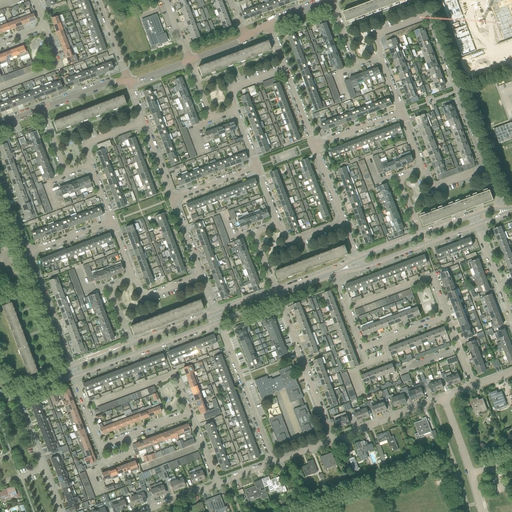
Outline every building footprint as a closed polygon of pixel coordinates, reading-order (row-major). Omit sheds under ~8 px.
[(187,3),(189,2),(188,0),(184,0),(178,2),(181,9),(188,6),(187,3)] [(276,0),(272,0),(270,1),(273,10),(279,7),(276,0)] [(378,10),(381,9),(377,0),(375,0),(360,6),(364,15),(378,10)] [(377,0),(381,9),(399,2),(397,0),(377,0)] [(440,0),(462,56),(492,45),(493,45),(495,45),(495,44),(511,37),(511,18),(507,6),(511,4),(510,0),(440,0)] [(216,9),(223,7),(221,1),(214,3),(216,9)] [(268,12),(273,10),(270,1),(268,2),(268,3),(265,4),(268,12)] [(265,4),(264,3),(259,5),(262,14),(268,12),(265,4)] [(82,13),(91,10),(89,4),(81,7),(82,11),(81,11),(82,13)] [(256,16),(262,14),(259,5),(256,6),(257,7),(254,8),(256,16)] [(183,15),(190,12),(188,6),(181,9),(183,15)] [(357,18),(364,15),(360,6),(343,12),(346,22),(357,18)] [(219,16),(226,13),(223,7),(216,9),(219,16)] [(250,8),(247,9),(251,18),(256,16),(254,8),(250,10),(250,8)] [(242,13),(245,20),(251,18),(247,9),(246,10),(245,10),(245,11),(242,13)] [(86,19),(93,16),(91,10),(82,13),(83,16),(84,16),(86,19)] [(190,12),(183,15),(185,21),(193,18),(196,17),(193,11),(190,12)] [(33,14),(30,15),(29,12),(25,13),(29,22),(35,20),(33,14)] [(22,25),(29,22),(25,13),(19,16),(22,25)] [(221,22),(228,19),(226,13),(219,16),(221,22)] [(16,17),(12,18),(15,27),(22,25),(19,16),(16,17)] [(64,22),(62,22),(59,16),(51,19),(54,25),(64,22)] [(86,25),(95,21),(93,16),(86,19),(87,22),(85,22),(86,25)] [(157,19),(156,19),(155,16),(142,21),(146,30),(146,29),(147,31),(147,32),(147,31),(143,33),(146,38),(147,40),(147,41),(147,40),(146,40),(149,47),(157,43),(158,44),(158,43),(159,43),(160,44),(167,41),(165,37),(164,37),(163,35),(164,35),(163,35),(160,26),(159,26),(160,27),(159,27),(158,24),(159,24),(159,25),(159,24),(157,18),(156,19),(157,19)] [(9,30),(15,27),(12,18),(8,20),(9,23),(7,24),(9,30)] [(195,25),(193,18),(185,21),(188,27),(195,25)] [(231,26),(231,25),(228,19),(221,22),(223,27),(223,28),(231,26)] [(9,30),(7,24),(5,20),(0,22),(0,25),(2,32),(9,30)] [(90,30),(97,27),(95,21),(86,25),(87,28),(89,27),(90,30)] [(326,23),(324,24),(323,21),(315,24),(318,33),(321,31),(328,29),(326,23)] [(62,26),(65,25),(64,22),(54,25),(55,28),(54,29),(56,32),(65,29),(65,28),(64,29),(62,26)] [(201,29),(199,25),(199,23),(195,25),(188,27),(190,34),(201,29)] [(90,36),(99,33),(97,27),(90,30),(91,33),(90,34),(90,36)] [(417,38),(426,34),(424,28),(423,28),(420,29),(418,30),(415,31),(417,38)] [(67,33),(65,29),(56,32),(59,38),(67,35),(67,33)] [(197,31),(201,30),(201,29),(190,34),(192,40),(200,37),(197,31)] [(321,38),(330,35),(328,29),(321,31),(323,37),(321,38)] [(94,41),(102,38),(99,33),(90,36),(91,39),(93,38),(94,41)] [(387,42),(386,42),(389,48),(398,45),(395,39),(392,40),(390,34),(387,35),(389,41),(387,42)] [(420,44),(429,41),(426,34),(417,38),(420,44)] [(67,35),(59,38),(61,45),(67,43),(71,41),(68,35),(67,35)] [(297,40),(296,39),(295,35),(288,37),(291,43),(297,40)] [(324,44),(332,40),(330,35),(321,38),(324,44)] [(95,48),(104,44),(102,38),(94,41),(95,45),(94,45),(95,48)] [(299,46),(297,41),(297,40),(291,43),(293,49),(299,46)] [(324,50),(334,46),(332,40),(324,44),(322,44),(323,46),(326,45),(327,48),(324,50)] [(67,43),(61,45),(64,52),(73,48),(76,47),(75,45),(73,46),(71,41),(67,43)] [(262,54),(271,50),(268,41),(250,47),(254,57),(261,54),(261,55),(262,54)] [(422,51),(431,47),(429,41),(420,44),(422,51)] [(98,53),(106,50),(104,44),(95,48),(96,50),(97,50),(98,53)] [(399,48),(401,47),(399,44),(398,45),(389,48),(391,55),(400,52),(399,48)] [(27,51),(25,52),(23,46),(16,49),(20,58),(28,54),(27,51)] [(301,52),(299,47),(299,46),(293,49),(295,54),(301,52)] [(334,46),(324,50),(325,52),(326,52),(327,55),(337,52),(334,46)] [(245,60),(254,57),(250,47),(233,54),(236,63),(243,61),(245,61),(245,60)] [(424,57),(433,53),(431,47),(422,51),(423,54),(420,55),(421,58),(424,57)] [(66,58),(75,55),(73,48),(64,52),(66,58)] [(17,58),(20,58),(16,49),(10,51),(12,57),(16,56),(17,58)] [(393,61),(405,57),(403,50),(400,52),(391,55),(393,61)] [(12,57),(10,51),(3,54),(7,63),(7,64),(11,63),(9,59),(12,57)] [(303,57),(302,53),(301,52),(295,54),(297,60),(303,57)] [(339,57),(337,52),(327,55),(330,61),(339,57)] [(427,63),(436,60),(433,53),(424,57),(427,63)] [(229,66),(236,63),(233,54),(215,60),(219,70),(228,67),(230,66),(229,66)] [(69,65),(78,61),(75,55),(66,58),(69,65)] [(306,63),(304,59),(303,57),(297,60),(299,66),(306,63)] [(339,59),(339,57),(330,61),(331,63),(333,62),(334,65),(342,62),(341,59),(339,59)] [(403,61),(406,60),(405,57),(393,61),(396,67),(405,64),(403,61)] [(212,73),(219,70),(215,60),(198,67),(202,77),(211,73),(211,74),(212,73)] [(429,69),(438,66),(436,60),(427,63),(429,69)] [(111,62),(107,64),(107,62),(104,63),(108,72),(113,70),(111,62)] [(337,71),(343,69),(341,63),(342,62),(334,65),(337,71)] [(102,74),(108,72),(104,63),(102,64),(102,65),(99,67),(102,74)] [(308,69),(307,65),(306,63),(299,66),(301,71),(308,69)] [(406,67),(409,66),(408,63),(405,64),(396,67),(398,74),(407,70),(406,67)] [(428,77),(432,76),(440,72),(438,66),(429,69),(430,73),(427,74),(428,77)] [(91,78),(96,76),(93,67),(91,68),(91,70),(88,71),(91,78)] [(95,67),(93,67),(96,76),(102,74),(99,67),(96,68),(95,67)] [(376,80),(372,68),(366,71),(370,82),(373,81),(372,78),(375,77),(376,80)] [(378,68),(372,70),(376,80),(378,79),(381,78),(380,74),(378,68)] [(310,74),(309,72),(308,69),(301,71),(303,77),(310,74)] [(408,73),(409,73),(408,70),(407,70),(398,74),(401,80),(409,77),(408,73)] [(88,71),(84,72),(84,71),(82,72),(85,81),(91,78),(88,71)] [(366,72),(361,74),(363,81),(365,85),(368,84),(371,83),(370,82),(366,71),(366,72)] [(80,74),(76,75),(79,83),(85,81),(82,72),(79,73),(80,74)] [(434,82),(443,78),(440,72),(432,76),(434,82)] [(312,80),(311,78),(310,74),(303,77),(306,83),(312,80)] [(358,83),(363,81),(361,74),(355,76),(358,83)] [(70,76),(74,85),(79,83),(76,75),(73,76),(73,75),(70,76)] [(74,85),(70,76),(68,77),(68,78),(65,79),(68,87),(74,85)] [(359,86),(358,83),(355,76),(349,78),(350,79),(351,82),(352,85),(353,88),(359,86)] [(403,86),(412,83),(409,77),(401,80),(403,86)] [(174,87),(183,84),(181,78),(175,80),(177,86),(174,87)] [(434,82),(431,83),(433,90),(436,88),(438,88),(439,91),(445,89),(443,86),(445,85),(443,78),(434,82)] [(314,86),(314,84),(312,80),(306,83),(308,88),(314,86)] [(60,81),(56,83),(56,81),(53,82),(57,91),(62,89),(60,81)] [(52,85),(48,86),(51,93),(57,91),(53,82),(51,83),(52,85)] [(274,91),(281,88),(279,83),(277,83),(274,85),(272,85),(272,86),(274,91)] [(405,93),(414,89),(412,83),(403,86),(405,93)] [(178,92),(185,89),(183,84),(174,87),(176,93),(178,92)] [(44,86),(42,87),(45,96),(51,93),(48,86),(45,87),(44,86)] [(317,91),(316,90),(314,86),(308,88),(310,94),(317,91)] [(40,89),(37,90),(40,98),(45,96),(42,87),(40,88),(40,89)] [(416,93),(420,91),(419,87),(414,89),(405,93),(408,99),(410,98),(412,102),(418,100),(416,93)] [(276,97),(283,94),(281,88),(274,91),(276,97)] [(144,92),(143,92),(144,96),(145,95),(146,98),(156,94),(156,91),(151,93),(150,89),(144,92)] [(180,98),(187,95),(185,89),(178,92),(180,98)] [(33,90),(31,91),(34,100),(40,98),(37,90),(33,91),(33,90)] [(28,102),(34,100),(31,91),(28,92),(29,93),(26,95),(28,102)] [(319,97),(318,96),(317,91),(310,94),(312,100),(319,97)] [(26,95),(22,96),(22,94),(19,95),(23,104),(28,102),(26,95)] [(152,95),(157,94),(156,94),(146,98),(148,103),(154,101),(152,95)] [(244,103),(250,100),(248,94),(247,95),(243,96),(242,97),(244,103)] [(278,102),(285,100),(283,94),(276,97),(278,102)] [(17,106),(23,104),(19,95),(17,96),(18,98),(14,99),(17,106)] [(117,108),(126,105),(123,95),(105,102),(109,112),(116,109),(117,109),(117,108)] [(180,104),(190,101),(187,95),(180,98),(178,98),(180,104)] [(321,102),(319,97),(312,100),(314,105),(323,102),(323,101),(321,102)] [(14,99),(11,100),(10,98),(8,99),(11,108),(17,106),(14,99)] [(386,107),(392,105),(389,98),(384,100),(386,107)] [(6,111),(11,108),(8,99),(6,100),(7,102),(3,103),(6,111)] [(246,108),(252,106),(250,100),(244,103),(246,108)] [(281,108),(288,106),(285,100),(278,102),(281,108)] [(381,110),(386,107),(384,100),(378,102),(381,110)] [(150,109),(156,107),(154,101),(148,103),(150,109)] [(182,110),(192,106),(190,101),(180,104),(183,109),(182,110)] [(100,115),(109,112),(105,102),(88,109),(91,118),(98,115),(99,116),(100,115)] [(316,111),(325,107),(323,102),(314,105),(316,111)] [(375,112),(381,110),(378,102),(372,104),(375,112)] [(369,114),(375,112),(372,104),(367,107),(369,114)] [(446,114),(455,111),(452,104),(444,108),(446,114)] [(187,115),(194,112),(192,106),(182,110),(184,115),(187,115)] [(248,114),(255,111),(252,106),(246,108),(248,114)] [(283,114),(290,111),(288,106),(281,108),(283,114)] [(152,115),(158,112),(156,107),(150,109),(152,115)] [(364,116),(369,114),(367,107),(361,109),(364,116)] [(85,121),(91,118),(88,109),(70,115),(74,125),(83,121),(83,122),(85,121)] [(358,118),(364,116),(361,109),(355,111),(358,118)] [(250,120),(257,117),(255,111),(248,114),(250,120)] [(285,120),(292,117),(290,111),(283,114),(285,120)] [(352,120),(358,118),(355,111),(349,113),(352,120)] [(448,120),(457,117),(455,111),(446,114),(448,120)] [(154,120),(161,118),(158,112),(152,115),(154,120)] [(187,115),(184,115),(187,121),(189,120),(196,118),(196,113),(195,114),(194,112),(187,115)] [(347,122),(352,120),(349,113),(344,115),(347,122)] [(430,117),(430,116),(429,113),(415,118),(417,125),(427,121),(426,118),(430,117)] [(67,127),(74,125),(70,115),(53,122),(57,131),(66,128),(67,128),(67,127)] [(341,125),(347,122),(344,115),(338,117),(341,125)] [(252,125),(259,123),(257,117),(250,120),(252,125)] [(287,125),(294,123),(292,117),(285,120),(287,125)] [(335,127),(341,125),(338,117),(332,119),(335,127)] [(451,127),(460,123),(457,117),(448,120),(451,127)] [(156,126),(163,124),(161,118),(154,120),(156,126)] [(198,123),(196,118),(189,120),(187,121),(189,127),(198,123)] [(325,118),(320,120),(321,124),(324,131),(329,129),(327,122),(325,118)] [(329,129),(335,127),(332,119),(327,122),(329,129)] [(427,121),(417,125),(420,131),(430,128),(432,127),(429,120),(427,121)] [(511,138),(511,121),(503,125),(493,129),(499,143),(511,138)] [(232,130),(235,129),(233,122),(227,124),(231,135),(233,140),(235,139),(232,130)] [(254,131),(261,129),(259,123),(252,125),(254,131)] [(289,131),(296,128),(294,123),(287,125),(289,131)] [(453,133),(462,130),(460,123),(451,127),(453,133)] [(159,132),(165,129),(163,124),(156,126),(159,132)] [(231,135),(227,124),(222,127),(221,125),(225,135),(227,134),(227,135),(231,134),(231,135)] [(396,133),(402,131),(399,124),(393,126),(396,133)] [(225,135),(221,125),(215,127),(216,129),(219,139),(220,138),(219,138),(222,137),(221,135),(224,134),(225,135)] [(390,136),(396,133),(393,126),(388,128),(390,136)] [(289,138),(298,134),(296,128),(289,131),(286,132),(287,135),(290,134),(291,136),(289,137),(289,138)] [(385,138),(390,136),(388,128),(382,131),(385,138)] [(422,137),(432,134),(430,128),(420,131),(422,137)] [(161,137),(167,135),(165,129),(159,132),(161,137)] [(214,141),(219,139),(216,129),(210,131),(214,141)] [(257,137),(263,134),(261,129),(254,131),(257,137)] [(456,139),(464,136),(462,130),(453,133),(456,139)] [(214,141),(210,131),(204,133),(208,142),(213,140),(214,141)] [(379,140),(385,138),(382,131),(376,133),(379,140)] [(32,141),(38,138),(36,132),(34,133),(30,135),(32,141)] [(373,142),(379,140),(376,133),(371,135),(373,142)] [(257,137),(256,137),(257,140),(258,140),(259,142),(265,140),(263,134),(257,137)] [(294,142),(300,140),(298,134),(289,138),(290,140),(293,139),(294,142)] [(425,144),(434,140),(432,134),(422,137),(425,144)] [(163,143),(169,141),(167,135),(161,137),(163,143)] [(368,144),(373,142),(371,135),(365,137),(368,144)] [(8,136),(0,139),(0,144),(0,146),(0,145),(0,149),(1,153),(9,150),(11,149),(9,144),(9,143),(10,143),(10,142),(9,141),(10,141),(8,136)] [(458,146),(467,142),(464,136),(456,139),(458,146)] [(129,146),(136,143),(134,137),(132,138),(129,139),(126,141),(125,141),(127,147),(129,146)] [(362,146),(368,144),(365,137),(359,139),(362,146)] [(33,146),(40,144),(38,138),(32,141),(28,142),(29,145),(32,144),(33,146)] [(356,148),(362,146),(359,139),(354,141),(356,148)] [(265,140),(259,142),(261,148),(267,146),(265,140)] [(427,150),(437,146),(434,140),(425,144),(427,150)] [(165,149),(171,146),(169,141),(163,143),(165,149)] [(351,151),(356,148),(354,141),(348,143),(351,151)] [(460,152),(469,149),(467,142),(458,146),(460,152)] [(132,151),(138,149),(136,143),(129,146),(132,151)] [(345,153),(351,151),(348,143),(342,146),(345,153)] [(35,152),(42,149),(40,144),(33,146),(30,147),(31,150),(34,149),(35,152)] [(167,154),(173,152),(171,146),(165,149),(167,154)] [(267,146),(261,148),(263,154),(270,151),(267,146)] [(339,155),(345,153),(342,146),(337,148),(339,155)] [(438,149),(441,148),(440,146),(437,147),(437,146),(427,150),(429,156),(439,153),(438,149)] [(334,157),(339,155),(337,148),(331,150),(334,157)] [(12,151),(13,150),(13,149),(11,149),(9,150),(1,153),(4,160),(14,156),(13,152),(13,153),(12,151)] [(37,158),(45,155),(42,149),(35,152),(37,158)] [(97,152),(96,152),(97,155),(98,155),(97,156),(98,158),(99,157),(106,155),(103,149),(102,150),(98,151),(97,152)] [(134,157),(141,154),(138,149),(132,151),(134,157)] [(463,158),(472,155),(469,149),(460,152),(463,158)] [(169,160),(179,156),(176,151),(173,152),(167,154),(169,160)] [(411,155),(409,152),(404,154),(407,164),(413,162),(411,155)] [(241,162),(247,160),(244,153),(239,155),(241,162)] [(432,163),(442,159),(439,153),(429,156),(432,163)] [(134,163),(143,160),(141,154),(134,157),(132,158),(134,163)] [(39,163),(47,161),(45,155),(37,158),(35,159),(35,161),(38,160),(39,163)] [(106,155),(99,157),(101,163),(108,160),(106,155)] [(236,164),(241,162),(239,155),(233,157),(236,164)] [(474,161),(472,155),(463,158),(465,165),(468,164),(471,163),(474,162),(474,161)] [(12,160),(15,159),(14,156),(4,160),(6,166),(14,163),(12,160)] [(179,157),(179,156),(169,160),(171,166),(181,162),(179,157)] [(400,167),(402,166),(398,156),(396,157),(397,161),(394,162),(396,168),(397,170),(400,168),(400,167)] [(230,166),(236,164),(233,157),(227,159),(230,166)] [(207,175),(213,173),(208,159),(207,159),(210,166),(205,168),(207,175)] [(224,168),(230,166),(227,159),(222,161),(224,168)] [(303,167),(310,164),(308,159),(301,161),(303,167)] [(434,169),(444,165),(442,159),(432,163),(434,169)] [(108,160),(101,163),(103,169),(110,166),(108,160)] [(138,168),(145,166),(143,160),(134,163),(134,164),(136,163),(138,168)] [(388,164),(387,160),(381,162),(381,163),(382,166),(383,169),(384,172),(385,172),(390,170),(388,164)] [(42,169),(49,166),(47,161),(39,163),(37,164),(38,167),(40,166),(42,169)] [(219,171),(224,168),(222,161),(216,163),(219,171)] [(396,168),(394,162),(388,164),(390,170),(396,168)] [(18,165),(15,166),(14,163),(6,166),(9,173),(20,169),(18,165)] [(216,163),(210,166),(213,173),(219,171),(216,163)] [(302,174),(312,170),(310,164),(303,167),(306,172),(302,174)] [(445,169),(448,167),(447,164),(444,166),(444,165),(434,169),(437,175),(440,174),(443,173),(446,172),(445,169)] [(49,166),(42,169),(38,170),(39,173),(43,171),(44,175),(52,172),(51,168),(50,169),(49,166)] [(110,166),(103,169),(105,174),(112,172),(110,166)] [(138,168),(136,169),(138,175),(140,174),(147,172),(145,166),(138,168)] [(341,175),(347,173),(345,167),(338,170),(341,175)] [(202,177),(207,175),(205,168),(199,170),(202,177)] [(17,173),(21,172),(20,169),(9,173),(11,179),(18,177),(17,173)] [(196,179),(202,177),(199,170),(193,172),(196,179)] [(279,176),(278,175),(276,170),(270,173),(272,179),(279,176)] [(304,179),(314,176),(312,170),(302,174),(304,179)] [(107,180),(116,177),(114,171),(112,172),(105,174),(107,180)] [(52,172),(44,175),(40,176),(41,179),(43,178),(44,181),(53,178),(51,172),(53,172),(52,172)] [(138,175),(135,176),(137,182),(149,177),(147,172),(140,174),(138,175)] [(190,181),(196,179),(193,172),(188,174),(190,181)] [(349,179),(352,178),(350,172),(347,173),(341,175),(343,181),(349,179)] [(185,183),(190,181),(188,174),(182,176),(185,183)] [(179,186),(185,183),(182,176),(176,178),(179,186)] [(274,184),(281,182),(279,176),(272,179),(274,184)] [(310,184),(316,181),(314,176),(304,179),(305,182),(309,181),(310,184)] [(23,178),(20,180),(18,177),(11,179),(13,186),(24,182),(23,178)] [(86,189),(92,187),(88,177),(82,179),(86,189)] [(116,177),(107,180),(110,186),(118,182),(116,177)] [(149,177),(137,182),(139,187),(142,186),(151,183),(149,177)] [(349,179),(343,181),(345,187),(351,184),(354,183),(352,178),(349,179)] [(86,189),(82,179),(77,181),(80,190),(85,188),(86,189)] [(251,188),(257,186),(254,179),(249,181),(251,188)] [(74,192),(80,190),(77,181),(71,183),(74,192)] [(246,190),(251,188),(249,181),(243,183),(246,190)] [(312,190),(318,187),(316,181),(310,184),(307,185),(307,187),(311,186),(312,190)] [(16,192),(27,188),(24,182),(13,186),(16,192)] [(65,184),(68,192),(68,194),(74,192),(71,183),(70,182),(65,184)] [(118,182),(110,186),(112,191),(119,189),(120,188),(118,182)] [(277,190),(283,187),(281,182),(274,184),(277,190)] [(144,192),(153,189),(151,183),(142,186),(144,186),(146,191),(144,192)] [(243,183),(237,185),(240,192),(241,196),(247,193),(246,190),(243,183)] [(62,194),(68,192),(65,184),(61,186),(62,187),(60,188),(60,189),(61,193),(62,194)] [(347,192),(353,190),(351,184),(345,187),(347,192)] [(378,194),(388,190),(386,184),(376,188),(377,190),(379,189),(380,192),(378,193),(378,194)] [(237,185),(232,187),(234,194),(235,198),(241,196),(240,192),(237,185)] [(229,197),(234,194),(232,187),(226,189),(229,197)] [(279,196),(285,193),(283,187),(277,190),(279,196)] [(314,195),(320,193),(318,187),(312,190),(314,195)] [(27,188),(16,192),(18,199),(29,195),(27,188)] [(119,189),(112,191),(114,197),(121,194),(119,189)] [(147,198),(156,194),(153,189),(144,192),(147,198)] [(223,199),(229,197),(226,189),(220,192),(223,199)] [(349,198),(355,196),(353,190),(347,192),(349,198)] [(381,199),(391,195),(388,190),(378,194),(381,199)] [(476,207),(493,200),(489,190),(472,197),(476,207)] [(217,201),(223,199),(220,192),(214,194),(217,201)] [(281,201),(287,199),(285,193),(279,196),(281,201)] [(316,201),(323,199),(320,193),(314,195),(316,201)] [(121,194),(114,197),(116,203),(124,200),(122,194),(121,194)] [(212,203),(217,201),(214,194),(209,196),(212,203)] [(28,203),(32,201),(29,195),(18,199),(21,206),(28,203)] [(382,205),(393,201),(391,195),(381,199),(382,202),(385,200),(386,204),(382,205)] [(206,205),(212,203),(209,196),(203,198),(206,205)] [(351,204),(358,201),(355,196),(349,198),(351,204)] [(458,213),(476,207),(472,197),(455,204),(458,213)] [(200,207),(206,205),(203,198),(197,200),(200,207)] [(283,207),(291,204),(289,198),(287,199),(281,201),(283,207)] [(118,208),(127,205),(125,199),(124,200),(116,203),(118,208)] [(318,207),(325,204),(323,199),(316,201),(318,207)] [(194,209),(200,207),(197,200),(192,202),(194,209)] [(353,209),(360,207),(358,201),(351,204),(353,209)] [(385,211),(395,207),(393,201),(382,205),(383,207),(385,206),(387,209),(385,210),(385,211)] [(189,212),(194,209),(192,202),(186,204),(189,212)] [(30,207),(28,203),(21,206),(23,212),(33,208),(34,208),(33,206),(30,207)] [(263,218),(268,216),(264,204),(261,205),(263,211),(260,212),(263,218)] [(290,205),(291,204),(283,207),(285,213),(292,210),(290,205)] [(321,212),(327,210),(325,204),(318,207),(321,212)] [(441,220),(458,213),(455,204),(437,210),(441,220)] [(93,206),(87,209),(88,212),(91,219),(97,217),(93,207),(93,206)] [(95,206),(93,207),(97,217),(102,215),(100,207),(99,207),(96,209),(95,206)] [(356,215),(362,213),(360,207),(353,209),(356,215)] [(388,216),(397,212),(395,207),(385,211),(386,213),(390,212),(391,214),(388,216)] [(26,219),(28,218),(29,220),(37,217),(33,208),(23,212),(26,219)] [(254,212),(255,214),(257,222),(263,220),(262,218),(263,218),(260,212),(259,210),(254,212)] [(287,218),(294,216),(292,210),(285,213),(287,218)] [(323,218),(329,216),(327,210),(321,212),(323,218)] [(423,226),(441,220),(437,210),(420,217),(423,226)] [(85,221),(91,219),(88,212),(82,214),(85,221)] [(390,222),(391,221),(399,218),(397,212),(388,216),(390,222)] [(157,222),(165,219),(163,213),(155,216),(157,222)] [(358,221),(364,218),(362,213),(356,215),(358,221)] [(79,223),(85,221),(82,214),(77,216),(79,223)] [(252,224),(249,216),(248,214),(243,216),(246,225),(251,223),(252,224)] [(252,224),(257,222),(255,214),(249,216),(252,224)] [(74,225),(79,223),(77,216),(71,218),(74,225)] [(240,227),(246,225),(243,216),(237,218),(237,220),(240,227)] [(289,224),(296,221),(294,216),(287,218),(289,224)] [(68,227),(74,225),(71,218),(65,220),(68,227)] [(360,227),(368,223),(366,218),(364,219),(364,218),(358,221),(360,227)] [(401,219),(400,220),(399,218),(391,221),(392,224),(394,223),(395,226),(401,224),(401,223),(403,223),(401,219)] [(160,227),(167,225),(165,219),(157,222),(157,223),(158,222),(160,227)] [(62,229),(68,227),(65,220),(60,222),(62,229)] [(300,226),(298,222),(298,221),(296,222),(296,221),(289,224),(292,230),(300,226)] [(57,232),(62,229),(60,222),(54,224),(57,232)] [(196,230),(202,228),(200,222),(194,224),(196,230)] [(134,224),(125,228),(128,233),(134,231),(140,229),(138,223),(134,224)] [(362,232),(370,229),(368,223),(360,227),(362,232)] [(51,234),(57,232),(54,224),(48,227),(51,234)] [(395,226),(391,227),(393,233),(395,237),(403,234),(402,230),(404,229),(401,224),(395,226)] [(162,233),(169,230),(167,225),(160,227),(162,233)] [(503,233),(501,227),(501,226),(493,229),(496,235),(503,233)] [(45,236),(51,234),(48,227),(43,229),(45,236)] [(198,236),(204,233),(202,228),(196,230),(198,236)] [(40,238),(45,236),(43,229),(37,231),(40,238)] [(368,230),(371,229),(370,229),(362,232),(364,238),(370,236),(368,230)] [(165,239),(171,236),(169,230),(162,233),(165,239)] [(34,240),(40,238),(37,231),(31,233),(34,240)] [(130,239),(136,237),(134,231),(128,233),(130,239)] [(106,243),(112,241),(109,233),(104,236),(106,243)] [(200,241),(206,239),(204,233),(198,236),(200,241)] [(498,242),(505,239),(503,233),(496,235),(498,242)] [(101,245),(106,243),(104,236),(98,238),(101,245)] [(165,239),(162,240),(164,245),(167,244),(173,242),(171,236),(165,239)] [(366,244),(373,241),(370,236),(364,238),(366,244)] [(132,245),(138,242),(136,237),(130,239),(132,245)] [(95,247),(101,245),(98,238),(92,240),(95,247)] [(470,247),(473,245),(470,238),(464,240),(468,249),(470,248),(470,247)] [(202,247),(208,245),(206,239),(200,241),(202,247)] [(234,248),(244,244),(242,239),(233,242),(235,247),(234,248)] [(509,241),(507,242),(505,239),(498,242),(500,248),(508,245),(510,244),(509,241)] [(89,249),(95,247),(92,240),(87,242),(89,249)] [(465,250),(468,249),(464,240),(459,242),(462,250),(465,249),(465,250)] [(90,252),(89,249),(87,242),(81,244),(84,251),(85,254),(90,252)] [(134,250),(140,248),(138,242),(132,245),(134,250)] [(167,251),(176,247),(173,242),(167,244),(169,250),(167,250),(167,251)] [(458,251),(462,250),(459,242),(453,244),(456,253),(458,252),(458,251)] [(78,253),(84,251),(81,244),(75,246),(78,253)] [(244,244),(234,248),(235,251),(236,254),(237,253),(239,252),(246,250),(244,244)] [(453,244),(447,246),(450,254),(453,253),(454,254),(454,253),(456,253),(453,244)] [(204,253),(211,250),(208,245),(202,247),(204,253)] [(331,261),(348,255),(345,245),(327,252),(331,261)] [(503,254),(510,251),(508,245),(500,248),(503,254)] [(72,256),(78,253),(75,246),(70,248),(72,256)] [(447,255),(450,254),(447,246),(442,249),(445,258),(447,257),(447,255)] [(170,256),(178,253),(176,247),(167,251),(170,256)] [(67,258),(72,256),(70,248),(64,250),(67,258)] [(136,256),(142,254),(140,248),(134,250),(136,256)] [(445,259),(445,258),(442,249),(436,251),(440,261),(445,259)] [(61,260),(67,258),(64,250),(58,253),(61,260)] [(206,258),(213,256),(211,250),(204,253),(206,258)] [(248,251),(247,252),(246,250),(239,252),(237,253),(239,259),(249,255),(248,251)] [(505,260),(511,257),(511,256),(510,251),(503,254),(505,260)] [(313,268),(331,261),(327,252),(310,258),(313,268)] [(55,262),(61,260),(58,253),(53,255),(55,262)] [(173,261),(180,259),(178,253),(170,256),(170,259),(172,258),(173,261)] [(138,262),(144,259),(142,254),(136,256),(138,262)] [(50,264),(55,262),(53,255),(47,257),(50,264)] [(248,256),(250,255),(249,255),(239,259),(241,264),(250,261),(248,256)] [(424,264),(427,263),(424,255),(419,257),(422,266),(424,265),(424,264)] [(46,256),(41,258),(41,259),(44,266),(50,264),(47,257),(46,256)] [(209,264),(215,262),(213,256),(206,258),(209,264)] [(419,267),(422,266),(419,257),(413,259),(416,267),(419,266),(419,267)] [(296,274),(313,268),(310,258),(292,265),(296,274)] [(140,267),(147,265),(144,259),(138,262),(140,267)] [(174,268),(182,265),(180,259),(173,261),(175,267),(174,267),(174,268)] [(412,269),(416,267),(413,259),(407,261),(411,270),(413,270),(412,269)] [(473,269),(481,266),(478,259),(470,262),(473,269)] [(252,263),(251,263),(250,261),(241,264),(244,264),(246,269),(254,266),(252,263)] [(408,271),(411,270),(407,261),(402,264),(405,271),(408,270),(408,271)] [(211,270),(217,267),(215,262),(209,264),(211,270)] [(118,273),(115,267),(114,263),(112,264),(112,266),(109,267),(109,266),(108,266),(112,275),(118,273)] [(401,273),(405,271),(402,264),(396,266),(399,274),(401,274),(401,273)] [(118,273),(123,271),(121,265),(115,267),(118,273)] [(142,273),(149,271),(147,265),(140,267),(142,273)] [(178,273),(184,270),(182,265),(174,268),(175,270),(177,269),(178,273)] [(279,281),(296,274),(292,265),(275,271),(279,281)] [(110,276),(112,275),(108,266),(103,268),(106,277),(107,279),(111,277),(110,276)] [(252,267),(254,267),(254,266),(246,269),(248,275),(256,272),(255,269),(253,269),(252,267)] [(397,275),(399,274),(396,266),(390,268),(393,276),(397,274),(397,275)] [(484,275),(483,272),(481,266),(473,269),(474,272),(473,272),(474,275),(469,277),(470,280),(473,278),(474,279),(484,275)] [(101,279),(106,277),(103,268),(97,270),(97,269),(101,279)] [(390,277),(393,276),(390,268),(385,270),(388,278),(390,278),(390,277)] [(96,274),(92,275),(95,280),(95,282),(101,279),(97,269),(94,270),(96,274)] [(388,279),(388,278),(385,270),(379,272),(382,280),(385,279),(385,280),(388,279)] [(442,281),(451,277),(448,270),(441,273),(442,276),(441,276),(441,277),(442,281)] [(145,279),(151,276),(149,271),(142,273),(145,279)] [(250,281),(258,278),(256,272),(248,275),(250,281)] [(378,281),(382,280),(379,272),(373,274),(376,283),(379,282),(378,281)] [(215,281),(221,279),(219,273),(213,275),(215,281)] [(374,284),(376,283),(373,274),(368,276),(370,284),(374,283),(374,284)] [(487,283),(485,277),(484,275),(474,279),(477,287),(487,283)] [(153,282),(151,277),(151,276),(145,279),(147,284),(153,282)] [(367,286),(370,284),(368,276),(362,279),(365,287),(367,287),(367,286)] [(446,287),(454,284),(451,277),(442,281),(443,283),(444,284),(445,284),(446,287)] [(52,287),(59,284),(57,278),(56,278),(54,279),(53,279),(49,281),(52,287)] [(241,284),(238,285),(240,288),(245,286),(250,284),(251,287),(252,290),(253,293),(259,290),(257,285),(259,284),(257,278),(258,278),(250,281),(241,284)] [(217,287),(223,284),(221,279),(215,281),(217,287)] [(363,288),(365,287),(362,279),(356,281),(359,288),(362,287),(363,288)] [(356,290),(359,288),(356,281),(350,283),(354,292),(356,291),(356,290)] [(351,293),(354,292),(350,283),(345,285),(348,293),(351,291),(351,293)] [(482,293),(490,290),(487,283),(477,287),(478,291),(480,290),(482,293)] [(64,288),(61,289),(59,284),(52,287),(54,294),(66,289),(65,290),(64,288)] [(219,293),(226,290),(223,284),(217,287),(219,293)] [(448,293),(456,290),(454,284),(446,287),(448,293)] [(63,294),(67,293),(66,289),(54,294),(57,300),(64,297),(63,294)] [(221,298),(228,296),(226,290),(219,293),(221,298)] [(326,299),(333,297),(330,290),(323,293),(326,299)] [(451,300),(459,297),(456,290),(448,293),(451,300)] [(92,295),(87,297),(89,302),(92,301),(99,299),(100,298),(98,293),(97,293),(92,295)] [(486,304),(494,301),(491,294),(481,298),(482,302),(485,301),(486,304)] [(59,307),(69,303),(67,296),(64,297),(57,300),(59,307)] [(459,297),(451,300),(453,306),(461,303),(460,300),(462,300),(461,296),(459,297)] [(328,306),(335,303),(333,297),(326,299),(328,306)] [(92,301),(89,302),(91,308),(92,308),(101,304),(99,299),(92,301)] [(186,316),(203,309),(200,300),(182,306),(186,316)] [(301,307),(308,305),(306,300),(292,305),(295,311),(302,309),(301,307)] [(497,310),(496,307),(494,301),(486,304),(487,307),(484,308),(485,311),(480,313),(478,307),(476,308),(479,316),(486,314),(497,310)] [(15,312),(11,302),(2,306),(8,323),(18,320),(16,315),(15,312)] [(69,303),(59,307),(62,313),(69,310),(68,307),(71,306),(70,303),(69,303)] [(335,303),(328,306),(330,312),(337,309),(335,303)] [(465,305),(462,306),(461,303),(453,306),(456,313),(466,309),(465,305)] [(94,313),(103,310),(101,304),(92,308),(94,313)] [(169,322),(186,316),(182,306),(165,313),(169,322)] [(414,317),(420,314),(418,307),(411,309),(414,317)] [(297,318),(304,315),(302,309),(295,311),(297,318)] [(333,318),(340,315),(337,309),(330,312),(333,318)] [(408,319),(414,317),(411,309),(405,312),(408,319)] [(464,310),(467,309),(466,309),(456,313),(458,319),(466,316),(464,310)] [(69,310),(62,313),(64,320),(75,316),(74,313),(71,314),(69,310)] [(94,320),(105,316),(103,310),(94,313),(94,314),(96,313),(98,318),(94,320)] [(500,318),(498,312),(497,310),(486,314),(487,317),(489,316),(491,317),(492,322),(500,318)] [(401,321),(408,319),(405,312),(399,314),(401,321)] [(151,329),(169,322),(165,313),(148,319),(151,329)] [(395,313),(392,314),(392,316),(395,324),(401,321),(399,314),(395,315),(395,313)] [(299,324),(306,321),(304,315),(297,318),(299,324)] [(332,325),(342,322),(340,315),(333,318),(330,319),(332,325)] [(75,316),(64,320),(67,326),(74,323),(73,320),(76,319),(75,316)] [(99,324),(107,321),(105,316),(94,320),(96,323),(98,322),(99,324)] [(267,316),(260,319),(261,322),(263,321),(265,326),(275,322),(273,317),(268,319),(267,316)] [(385,316),(379,318),(380,321),(383,328),(389,326),(386,319),(385,316)] [(389,326),(395,324),(392,316),(386,319),(389,326)] [(460,326),(468,323),(466,316),(458,319),(460,326)] [(492,329),(503,325),(500,318),(492,322),(490,322),(492,329)] [(134,336),(151,329),(148,319),(130,326),(134,336)] [(22,330),(20,324),(18,320),(8,323),(15,341),(24,337),(23,333),(22,330)] [(100,331),(110,327),(107,321),(99,324),(99,325),(98,325),(100,331)] [(302,330),(309,327),(306,321),(299,324),(302,330)] [(376,331),(383,328),(380,321),(374,324),(376,331)] [(275,322),(265,326),(267,331),(276,328),(275,323),(275,322)] [(337,331),(345,328),(342,322),(332,325),(332,326),(335,325),(337,331)] [(69,333),(77,330),(74,323),(67,326),(69,333)] [(463,332),(471,329),(468,323),(460,326),(463,332)] [(240,329),(235,331),(237,337),(246,333),(248,332),(246,333),(244,328),(247,327),(246,324),(239,326),(240,329)] [(370,333),(376,331),(374,324),(367,326),(370,333)] [(364,336),(370,333),(367,326),(361,328),(364,336)] [(102,336),(112,333),(110,327),(100,331),(102,336)] [(304,336),(311,334),(309,327),(302,330),(304,336)] [(441,337),(447,334),(444,327),(438,329),(441,337)] [(276,328),(267,331),(269,336),(278,333),(276,328)] [(339,337),(347,334),(345,328),(337,331),(339,337)] [(78,333),(81,332),(80,329),(77,330),(69,333),(71,340),(79,337),(78,333)] [(435,339),(441,337),(438,329),(432,332),(435,339)] [(465,339),(473,336),(471,329),(463,332),(465,339)] [(496,340),(507,336),(504,329),(494,333),(496,340)] [(246,333),(237,337),(238,337),(238,336),(240,341),(250,337),(248,332),(246,333)] [(428,341),(435,339),(432,332),(426,334),(428,341)] [(108,341),(114,339),(112,333),(102,336),(105,342),(108,341)] [(278,333),(269,336),(271,341),(280,338),(278,333)] [(306,342),(313,340),(311,334),(304,336),(306,342)] [(342,343),(349,340),(347,334),(339,337),(342,343)] [(422,344),(428,341),(426,334),(419,336),(422,344)] [(213,335),(208,337),(211,346),(213,345),(213,343),(219,341),(219,340),(217,336),(214,337),(213,335)] [(416,346),(422,344),(419,336),(413,339),(416,346)] [(510,345),(509,342),(507,336),(496,340),(499,339),(500,342),(497,343),(498,346),(497,346),(498,349),(510,345)] [(26,341),(26,340),(24,337),(15,341),(21,358),(31,354),(27,344),(26,341)] [(84,342),(82,343),(79,337),(71,340),(74,346),(81,343),(84,342)] [(209,347),(211,346),(208,337),(202,339),(205,346),(208,345),(209,347)] [(250,337),(240,341),(242,346),(251,343),(250,343),(248,339),(250,338),(250,337)] [(201,347),(205,346),(202,339),(196,341),(199,350),(202,349),(201,347)] [(410,348),(416,346),(413,339),(407,341),(410,348)] [(478,347),(480,346),(477,339),(467,343),(470,350),(478,347)] [(309,349),(316,346),(313,340),(306,342),(309,349)] [(344,350),(352,347),(349,340),(342,343),(344,350)] [(197,351),(199,350),(196,341),(190,343),(193,350),(196,349),(197,351)] [(403,351),(410,348),(407,341),(401,344),(403,351)] [(86,345),(84,342),(81,343),(74,346),(76,353),(78,352),(79,355),(85,353),(83,347),(86,345)] [(190,352),(193,350),(190,343),(185,345),(188,354),(189,356),(191,355),(190,353),(191,353),(190,352)] [(251,343),(242,346),(244,351),(253,348),(251,343)] [(397,353),(403,351),(401,344),(394,346),(397,353)] [(186,355),(188,354),(185,345),(179,347),(182,355),(185,353),(186,355)] [(511,353),(511,349),(511,347),(510,345),(498,349),(499,352),(503,351),(505,356),(503,357),(511,353)] [(311,355),(318,352),(316,346),(309,349),(311,355)] [(391,355),(397,353),(394,346),(388,348),(391,355)] [(179,356),(182,355),(179,347),(173,350),(177,358),(179,357),(179,356)] [(277,356),(275,357),(276,360),(283,358),(282,355),(287,353),(285,347),(276,351),(275,351),(277,356)] [(347,356),(354,353),(352,347),(344,350),(347,356)] [(475,358),(481,356),(478,347),(470,350),(473,359),(475,358)] [(253,348),(244,351),(246,356),(255,353),(253,348)] [(175,359),(177,358),(173,350),(168,352),(172,362),(175,361),(175,359)] [(255,353),(246,356),(248,361),(247,362),(258,358),(257,358),(255,353)] [(349,362),(356,359),(354,353),(347,356),(349,362)] [(32,358),(31,354),(21,358),(28,375),(38,372),(34,362),(33,358),(32,358)] [(162,363),(165,361),(162,354),(157,356),(160,365),(162,364),(162,363)] [(210,365),(214,364),(223,360),(221,355),(213,357),(213,358),(212,358),(210,358),(211,361),(209,362),(210,365)] [(476,360),(474,361),(476,367),(484,364),(482,359),(483,358),(482,355),(481,356),(475,358),(476,360)] [(157,366),(160,365),(157,356),(151,358),(154,366),(157,365),(157,366)] [(448,365),(457,362),(455,356),(445,360),(447,365),(448,365)] [(150,367),(154,366),(151,358),(145,360),(149,369),(150,368),(150,367)] [(258,358),(247,362),(249,367),(254,365),(255,368),(262,366),(261,362),(260,363),(258,358)] [(316,367),(323,365),(320,358),(313,361),(316,367)] [(351,368),(359,366),(356,359),(349,362),(351,368)] [(146,370),(149,369),(145,360),(140,362),(142,370),(146,369),(146,370)] [(217,369),(225,366),(223,360),(214,364),(215,366),(216,366),(217,369)] [(139,372),(142,370),(140,362),(134,364),(137,373),(139,373),(139,372)] [(485,368),(489,366),(488,363),(484,364),(476,367),(479,374),(486,371),(485,368)] [(135,374),(137,373),(134,364),(128,367),(131,374),(134,373),(135,374)] [(395,371),(394,368),(392,364),(386,366),(389,373),(395,371)] [(186,375),(194,372),(191,365),(183,368),(186,375)] [(318,373),(325,371),(323,365),(316,367),(318,373)] [(218,375),(227,372),(225,366),(217,369),(218,372),(217,373),(218,375)] [(266,376),(254,381),(256,387),(257,387),(259,393),(258,393),(261,399),(267,397),(267,396),(273,394),(273,392),(285,388),(286,390),(288,396),(288,395),(289,397),(291,403),(296,401),(296,400),(298,400),(303,398),(301,392),(301,393),(300,391),(301,391),(298,385),(296,379),(296,378),(294,373),(293,373),(293,371),(291,366),(279,371),(281,376),(268,381),(266,376)] [(382,376),(389,373),(386,366),(380,368),(382,376)] [(127,376),(131,374),(128,367),(122,369),(126,378),(128,377),(127,376)] [(376,378),(382,376),(380,368),(373,371),(376,378)] [(124,379),(126,378),(122,369),(117,371),(120,379),(123,377),(124,379)] [(455,384),(461,382),(456,370),(453,371),(454,375),(452,376),(455,384)] [(116,380),(120,379),(117,371),(111,373),(114,382),(117,381),(116,380)] [(320,380),(327,377),(325,371),(318,373),(320,380)] [(370,381),(376,378),(373,371),(367,373),(370,381)] [(188,381),(196,378),(194,372),(186,375),(188,381)] [(221,380),(229,377),(227,372),(218,375),(219,377),(220,377),(221,380)] [(112,383),(114,382),(111,373),(105,375),(108,383),(112,382),(112,383)] [(370,381),(367,373),(361,376),(364,383),(367,382),(368,383),(371,382),(370,381)] [(444,373),(441,374),(443,380),(446,379),(449,386),(455,384),(452,376),(450,373),(444,375),(444,373)] [(441,381),(443,380),(441,374),(438,375),(438,376),(436,377),(437,381),(434,382),(437,390),(443,388),(441,381)] [(105,384),(108,383),(105,375),(100,377),(103,386),(105,385),(105,384)] [(101,387),(103,386),(100,377),(94,379),(97,387),(100,386),(101,387)] [(222,386),(231,383),(229,377),(221,380),(223,383),(221,384),(222,386)] [(323,386),(330,383),(327,377),(320,380),(323,386)] [(191,388),(199,385),(196,378),(188,381),(191,388)] [(94,388),(97,387),(94,379),(88,382),(92,391),(94,390),(94,388)] [(434,382),(431,383),(430,380),(427,381),(431,393),(437,390),(434,382)] [(90,392),(92,391),(88,382),(83,384),(86,391),(89,390),(90,392)] [(226,392),(234,389),(231,383),(222,386),(223,389),(224,388),(226,392)] [(325,392),(332,389),(330,383),(323,386),(325,392)] [(424,396),(421,388),(419,384),(413,386),(415,390),(418,398),(424,396)] [(193,394),(201,391),(199,385),(191,388),(193,394)] [(404,388),(407,394),(409,393),(412,400),(418,398),(415,390),(412,391),(410,388),(408,389),(407,387),(404,388)] [(397,397),(400,404),(406,402),(404,395),(407,394),(404,388),(401,389),(402,391),(399,392),(401,395),(397,397)] [(63,399),(71,396),(68,389),(61,392),(63,399)] [(227,398),(236,394),(234,389),(226,392),(227,395),(226,395),(227,398)] [(327,398),(334,396),(332,389),(325,392),(327,398)] [(195,401),(204,398),(201,391),(193,394),(195,401)] [(501,392),(497,393),(496,391),(489,393),(494,408),(506,403),(501,392)] [(58,400),(56,394),(50,396),(52,403),(58,400)] [(230,403),(238,400),(236,394),(227,398),(227,400),(229,399),(230,403)] [(394,407),(400,404),(397,397),(394,398),(393,394),(390,395),(391,399),(394,407)] [(64,406),(73,402),(71,396),(63,399),(62,400),(64,406)] [(330,405),(337,402),(334,396),(327,398),(330,405)] [(207,404),(206,404),(204,398),(195,401),(198,407),(207,404)] [(387,410),(385,405),(382,398),(379,399),(381,402),(378,403),(381,412),(387,410)] [(483,399),(478,400),(477,398),(470,401),(475,415),(480,413),(481,413),(481,414),(482,414),(483,414),(484,414),(485,413),(485,412),(485,411),(487,410),(483,399)] [(231,409),(240,406),(238,400),(230,403),(231,406),(230,406),(231,409)] [(39,404),(38,401),(30,404),(32,410),(41,406),(40,404),(39,404)] [(373,402),(370,403),(370,401),(369,401),(367,402),(369,408),(372,407),(374,414),(381,412),(378,403),(374,405),(373,402)] [(67,412),(76,409),(73,402),(64,406),(67,412)] [(367,409),(369,408),(367,402),(364,403),(365,404),(361,405),(363,408),(360,410),(363,418),(369,416),(367,409)] [(161,412),(158,404),(158,403),(151,406),(154,415),(161,412)] [(207,408),(208,407),(207,404),(198,407),(201,414),(202,413),(203,416),(220,410),(218,407),(208,411),(207,408)] [(44,408),(44,405),(41,406),(32,410),(34,413),(33,413),(34,416),(44,412),(43,409),(44,409),(44,408)] [(154,415),(151,406),(151,405),(144,407),(148,417),(154,415)] [(308,410),(306,405),(300,407),(299,408),(299,407),(293,410),(295,415),(296,415),(296,417),(300,428),(300,427),(301,429),(303,435),(308,433),(308,432),(310,432),(315,430),(313,424),(313,425),(312,423),(313,423),(309,412),(308,412),(308,410)] [(234,414),(242,411),(240,406),(231,409),(232,411),(233,411),(234,414)] [(141,420),(148,417),(144,407),(138,410),(141,420)] [(360,410),(357,411),(356,408),(353,409),(354,412),(357,421),(363,418),(360,410)] [(69,419),(78,415),(76,409),(67,412),(67,413),(70,412),(70,413),(67,415),(69,419)] [(135,422),(141,420),(138,410),(131,412),(135,422)] [(205,420),(221,414),(220,410),(203,416),(205,420)] [(235,420),(244,417),(242,411),(234,414),(236,417),(231,419),(232,422),(235,420)] [(42,413),(44,412),(34,416),(35,416),(37,422),(46,418),(45,416),(43,416),(42,413)] [(128,424),(135,422),(131,412),(124,415),(128,424)] [(347,415),(346,415),(345,412),(340,414),(344,426),(350,423),(347,415)] [(274,417),(268,419),(270,425),(270,424),(271,426),(273,432),(274,435),(275,437),(276,438),(275,438),(278,444),(283,442),(285,441),(290,439),(288,434),(287,432),(285,427),(283,422),(283,421),(283,422),(282,420),(283,420),(281,414),(280,414),(276,416),(275,416),(275,417),(274,417)] [(338,428),(344,426),(340,414),(333,417),(338,428)] [(71,425),(81,422),(78,415),(69,419),(71,425)] [(122,427),(128,424),(124,415),(118,417),(122,427)] [(115,429),(122,427),(118,417),(112,420),(115,429)] [(239,426),(246,423),(244,417),(235,420),(236,423),(235,423),(236,426),(239,425),(239,426)] [(435,430),(431,431),(426,417),(422,419),(422,420),(414,423),(418,433),(415,434),(416,439),(424,437),(424,435),(431,432),(434,440),(438,438),(435,430)] [(39,428),(50,424),(48,418),(46,418),(37,422),(39,428)] [(109,432),(115,429),(112,420),(105,422),(109,432)] [(77,431),(83,428),(81,422),(71,425),(72,426),(75,425),(77,431)] [(109,432),(105,422),(98,425),(102,434),(105,433),(105,434),(106,434),(109,433),(109,432)] [(214,425),(212,422),(205,425),(207,431),(215,428),(214,425)] [(240,432),(249,428),(246,423),(239,426),(240,428),(239,429),(240,432)] [(50,424),(39,428),(41,434),(52,430),(50,424)] [(184,434),(191,432),(188,424),(181,426),(184,434)] [(178,437),(184,434),(181,426),(175,429),(178,437)] [(76,439),(86,435),(83,428),(77,431),(74,432),(76,439)] [(215,430),(216,430),(215,428),(207,431),(209,437),(217,434),(215,430)] [(243,437),(251,434),(249,428),(240,432),(240,434),(242,433),(243,437)] [(171,429),(168,430),(168,431),(171,439),(178,437),(175,429),(172,430),(171,429)] [(44,440),(54,436),(52,430),(41,434),(44,440)] [(164,442),(171,439),(168,431),(161,434),(164,442)] [(393,436),(391,437),(389,431),(376,436),(379,443),(387,440),(389,448),(392,447),(394,451),(399,450),(393,436)] [(158,444),(164,442),(161,434),(155,436),(158,444)] [(219,437),(218,437),(217,434),(209,437),(211,442),(220,439),(219,437)] [(244,443),(253,440),(251,434),(243,437),(244,440),(243,440),(244,443)] [(79,445),(88,442),(86,435),(76,439),(79,445)] [(46,446),(56,442),(54,436),(44,440),(46,446)] [(154,445),(158,444),(155,436),(148,439),(151,445),(154,443),(154,445)] [(151,445),(148,439),(142,441),(142,440),(141,440),(145,449),(151,447),(151,445)] [(219,442),(221,441),(220,439),(211,442),(213,448),(221,445),(219,442)] [(145,449),(141,440),(138,441),(138,442),(135,444),(137,449),(134,450),(136,455),(139,454),(138,452),(145,449)] [(182,440),(179,441),(182,448),(188,446),(187,441),(183,442),(182,440)] [(247,448),(255,445),(253,440),(244,443),(245,445),(246,445),(247,448)] [(359,442),(354,444),(356,448),(360,461),(363,460),(362,456),(367,454),(366,452),(374,449),(373,448),(371,444),(366,446),(365,442),(365,441),(364,441),(359,442)] [(56,442),(46,446),(48,452),(50,451),(51,454),(53,454),(61,451),(68,448),(67,445),(60,447),(59,447),(57,442),(56,442)] [(84,450),(91,448),(88,442),(79,445),(81,452),(84,450)] [(380,458),(384,456),(379,444),(376,445),(380,458)] [(223,448),(222,448),(221,445),(213,448),(215,454),(224,450),(223,448)] [(248,454),(257,451),(255,445),(247,448),(248,451),(247,452),(248,454)] [(91,448),(84,450),(87,457),(93,455),(91,448)] [(162,456),(169,453),(167,448),(160,450),(162,456)] [(156,458),(162,456),(160,450),(154,453),(156,458)] [(224,453),(225,453),(224,450),(215,454),(218,459),(225,457),(224,453)] [(252,459),(259,457),(257,451),(248,454),(249,457),(250,456),(252,459)] [(152,460),(156,458),(154,453),(150,454),(150,455),(147,456),(149,461),(152,460)] [(337,465),(334,457),(332,453),(320,457),(325,470),(337,465)] [(53,464),(64,460),(61,454),(51,458),(53,464)] [(86,465),(96,462),(93,455),(87,457),(84,458),(86,465)] [(228,459),(226,460),(225,457),(218,459),(220,465),(229,462),(228,459)] [(354,457),(349,459),(353,470),(358,468),(354,457)] [(62,461),(64,460),(53,464),(54,467),(53,468),(54,471),(63,467),(62,464),(63,463),(62,461)] [(318,472),(315,464),(313,460),(308,462),(309,464),(302,467),(306,477),(318,472)] [(138,470),(136,466),(135,461),(128,463),(131,472),(138,470)] [(228,465),(229,464),(229,462),(220,465),(222,471),(229,468),(228,465)] [(131,472),(128,463),(121,466),(125,475),(128,474),(127,471),(130,470),(131,472)] [(81,464),(76,466),(79,472),(84,470),(86,470),(85,466),(85,465),(82,466),(81,464)] [(122,476),(125,475),(121,466),(115,468),(117,474),(121,473),(122,476)] [(198,481),(204,478),(200,466),(194,468),(194,469),(198,481)] [(66,471),(64,471),(63,467),(54,471),(55,471),(57,476),(66,473),(66,471)] [(118,477),(117,474),(115,468),(109,471),(112,480),(118,477)] [(192,483),(198,481),(194,469),(188,472),(192,483)] [(105,471),(101,472),(104,479),(108,478),(109,479),(111,479),(112,480),(109,471),(106,472),(105,471)] [(66,476),(67,475),(66,473),(57,476),(60,482),(68,479),(66,476)] [(179,479),(176,480),(179,488),(185,486),(182,478),(181,474),(178,475),(179,479)] [(168,477),(165,478),(168,485),(170,484),(171,485),(171,486),(173,490),(179,488),(176,480),(175,477),(169,479),(168,477)] [(272,481),(270,482),(268,477),(261,479),(264,487),(269,485),(271,492),(279,489),(278,486),(280,485),(283,493),(286,491),(282,481),(282,482),(280,482),(278,478),(272,480),(272,481)] [(70,482),(69,483),(68,479),(60,482),(62,488),(71,485),(70,482)] [(264,487),(261,479),(254,482),(256,487),(254,488),(253,487),(246,490),(246,493),(245,493),(247,499),(253,496),(254,499),(262,496),(263,499),(268,497),(264,487)] [(166,493),(164,488),(161,482),(155,484),(159,495),(166,493)] [(114,485),(114,486),(113,484),(105,487),(107,492),(115,489),(114,485)] [(141,489),(135,491),(137,494),(140,503),(146,500),(145,498),(144,496),(143,494),(147,492),(145,487),(144,484),(140,486),(141,489)] [(153,498),(159,495),(155,484),(149,486),(153,498)] [(73,487),(72,487),(71,485),(62,488),(64,494),(74,490),(73,487)] [(18,490),(15,492),(13,486),(6,489),(7,491),(0,493),(0,496),(2,501),(17,496),(17,498),(20,497),(18,490)] [(74,490),(64,494),(67,500),(77,496),(75,497),(74,495),(76,494),(74,490)] [(137,494),(133,495),(132,493),(129,494),(134,505),(140,503),(137,494)] [(212,498),(205,501),(208,511),(212,511),(216,510),(224,507),(222,500),(220,495),(214,497),(214,498),(212,499),(212,498)] [(76,499),(78,498),(77,496),(67,500),(69,506),(78,503),(76,499)] [(126,508),(125,503),(122,496),(119,497),(120,500),(117,502),(120,510),(126,508)] [(109,500),(106,502),(108,507),(112,505),(114,511),(115,511),(120,510),(117,502),(116,499),(113,500),(110,501),(109,501),(109,500)] [(103,502),(96,504),(97,509),(98,511),(105,511),(105,510),(104,508),(108,507),(106,502),(103,503),(103,502)] [(204,511),(203,507),(201,502),(196,504),(197,504),(189,507),(190,509),(189,509),(190,511),(199,511),(200,511),(199,511),(204,511)]
